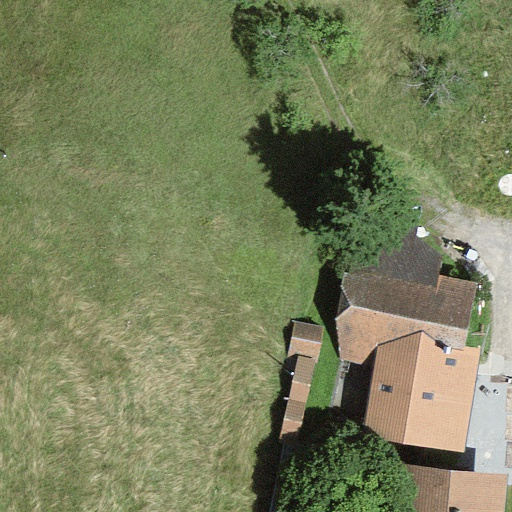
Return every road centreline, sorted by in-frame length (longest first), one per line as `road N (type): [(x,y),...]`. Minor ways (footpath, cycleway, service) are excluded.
road 1 (track): [(280,0),(351,144),(375,175),(441,217),(511,244)]
road 2 (track): [(511,462),(511,244)]
